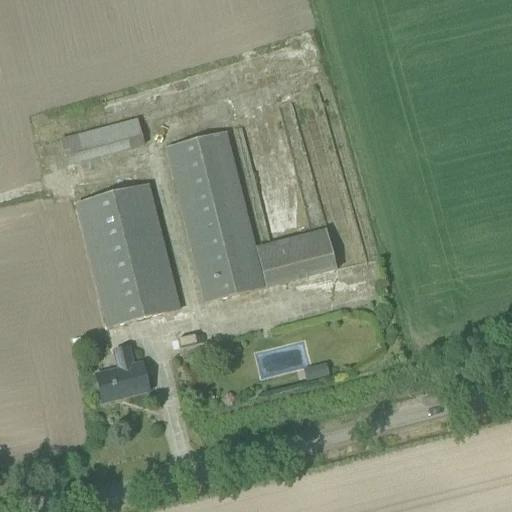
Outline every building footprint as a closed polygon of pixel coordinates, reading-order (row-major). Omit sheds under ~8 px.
[(135,119),(60,138),(67,166),(142,146),(135,119)] [(166,150),(200,287),(205,306),(263,291),(263,288),(252,247),(224,136),(166,150)] [(75,206),(107,330),(107,331),(178,313),(146,188),(75,206)] [(325,229),(252,247),(263,288),(335,269),(325,229)] [(94,378),(101,405),(147,394),(140,366),(131,369),(127,350),(113,354),(117,372),(94,378)] [(322,366),(302,371),(305,382),(325,377),(322,366)]
